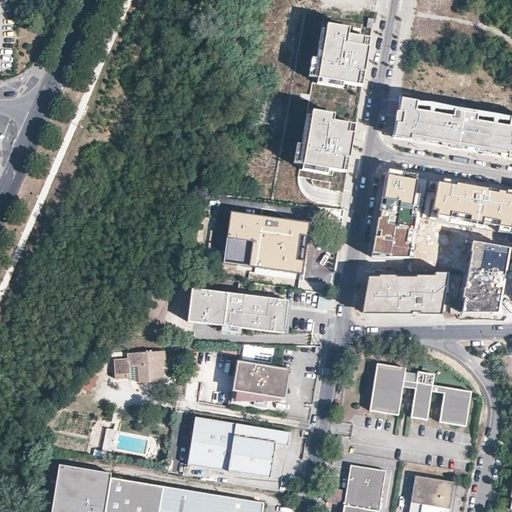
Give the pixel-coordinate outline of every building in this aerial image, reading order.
[(354,35),(331,31),(323,83),(363,89),(365,76),(369,46),(352,43),(354,35)] [(401,118),(400,143),(416,146),(416,141),(511,157),(511,123),(426,109),(406,105),(404,118),(401,118)] [(339,121),(317,118),(308,170),(349,178),(353,150),(356,131),(338,128),(339,121)] [(380,221),(374,258),(413,258),(420,218),(435,221),(442,182),(388,173),(380,221)] [(435,221),(510,234),(511,223),(511,194),(494,191),(442,182),(435,221)] [(309,223),(231,212),(222,263),(301,274),(309,223)] [(462,314),(499,312),(511,248),(473,241),(462,308),(462,314)] [(436,277),(369,278),(363,314),(424,315),(441,315),(448,274),(436,274),(436,277)] [(280,299),(190,289),(186,321),(276,331),(280,299)] [(126,353),(127,355),(116,356),(117,375),(132,374),(132,365),(147,364),(148,381),(167,380),(166,363),(168,362),(167,350),(126,353)] [(288,370),(236,362),(231,391),(284,399),(288,370)] [(463,426),(469,391),(430,385),(432,374),(415,371),(415,374),(403,372),(403,368),(374,364),(367,411),(396,415),(400,387),(413,389),(408,417),(425,420),(429,391),(441,393),(437,422),(463,426)] [(82,388),(90,393),(100,378),(91,372),(82,388)] [(289,428),(194,412),(186,460),(269,474),(275,439),(287,441),(289,428)] [(351,466),(344,506),(366,510),(377,511),(379,511),(386,472),(351,466)] [(104,511),(110,479),(62,471),(55,511),(104,511)] [(445,511),(446,510),(450,510),(454,484),(415,477),(411,504),(423,506),(421,511),(445,511)] [(145,511),(149,486),(110,479),(104,511),(145,511)] [(221,511),(224,498),(149,486),(145,511),(221,511)] [(262,511),(264,504),(224,498),(221,511),(262,511)]
